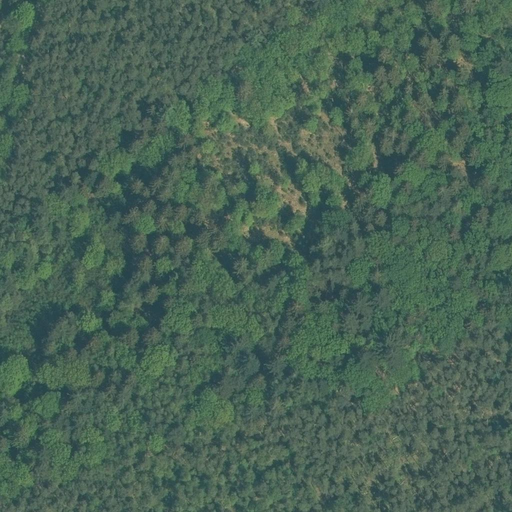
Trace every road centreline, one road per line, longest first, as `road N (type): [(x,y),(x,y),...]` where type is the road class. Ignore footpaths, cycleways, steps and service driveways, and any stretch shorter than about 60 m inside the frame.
road 1 (track): [(0,233),(343,0)]
road 2 (track): [(40,0),(0,142)]
